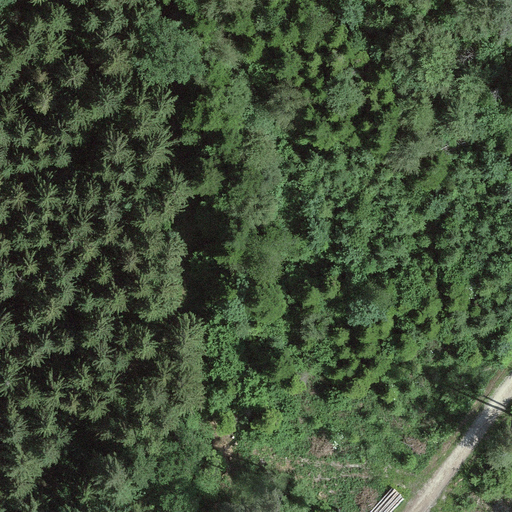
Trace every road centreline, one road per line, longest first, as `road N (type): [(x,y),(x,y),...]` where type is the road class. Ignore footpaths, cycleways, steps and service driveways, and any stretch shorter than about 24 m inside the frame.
road 1 (track): [(158,0),(183,180),(185,278),(156,344),(0,500)]
road 2 (track): [(416,511),(511,382)]
